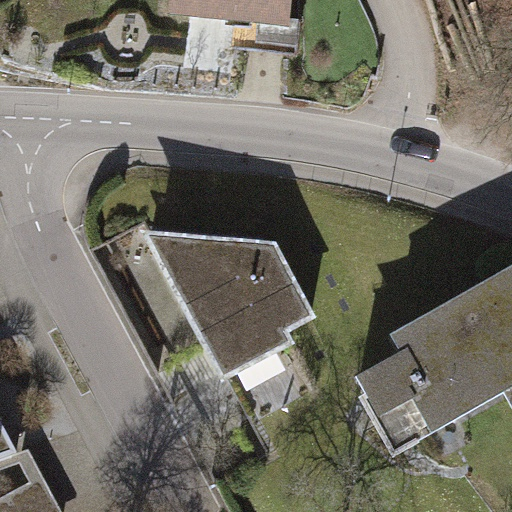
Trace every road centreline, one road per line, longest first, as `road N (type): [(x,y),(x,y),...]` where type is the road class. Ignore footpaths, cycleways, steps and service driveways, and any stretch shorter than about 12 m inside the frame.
road 1 (residential): [(30,118),(24,170),(41,228),(202,511)]
road 2 (residential): [(399,156),(229,127),(30,118)]
road 3 (residential): [(399,156),(417,65),(394,0)]
road 4 (residential): [(511,200),(399,156)]
